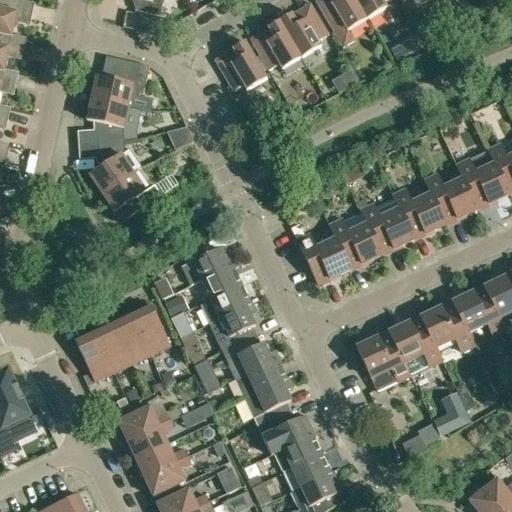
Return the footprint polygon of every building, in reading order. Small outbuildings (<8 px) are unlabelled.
[(0,0),(0,34),(11,37),(16,14),(30,18),(33,4),(14,0),(0,0)] [(163,0),(137,0),(135,11),(160,17),(163,0)] [(354,42),(348,32),(367,21),(354,0),(328,0),(318,7),(333,33),(337,31),(347,46),(354,42)] [(354,0),(367,21),(387,9),(384,4),(389,0),(354,0)] [(292,15),(280,22),(302,59),(321,47),(318,42),(329,36),(313,9),(295,20),(292,15)] [(302,59),(280,22),(267,29),(270,35),(252,45),(268,72),(279,66),(282,71),(300,60),(302,59)] [(0,34),(0,70),(3,72),(8,49),(22,53),(25,40),(11,37),(0,34)] [(436,37),(428,41),(433,52),(441,48),(436,37)] [(243,87),(246,92),(267,80),(245,43),(232,50),(235,56),(217,66),(233,93),(243,87)] [(96,78),(91,100),(128,108),(130,97),(142,100),(149,68),(124,62),(119,83),(96,78)] [(0,70),(0,85),(14,88),(17,75),(3,72),(0,70)] [(128,108),(91,100),(86,122),(97,124),(98,144),(124,143),(123,130),(128,108)] [(9,110),(0,107),(0,121),(6,123),(9,110)] [(102,195),(133,174),(142,169),(129,151),(125,154),(124,143),(98,144),(100,170),(90,177),(102,195)] [(511,156),(507,159),(501,146),(488,152),(489,155),(494,165),(509,196),(511,194),(511,156)] [(463,180),(477,211),(509,196),(494,165),(489,155),(470,164),(469,161),(456,167),(462,180),(463,180)] [(145,192),(133,174),(102,195),(114,214),(118,211),(124,221),(161,197),(154,186),(145,192)] [(463,180),(462,180),(443,189),(437,176),(424,182),(430,195),(431,195),(445,226),(477,211),(463,180)] [(392,197),(394,200),(399,210),(414,241),(445,226),(431,195),(430,195),(411,204),(405,191),(392,197)] [(394,200),(375,209),(373,206),(361,213),(362,215),(367,226),(367,225),(382,256),(414,241),(399,210),(394,200)] [(367,226),(362,215),(343,224),(342,221),(329,228),(335,241),(335,240),(350,271),(382,256),(367,225),(367,226)] [(335,240),(335,241),(316,250),(310,237),(297,243),(318,286),(350,271),(335,240)] [(202,282),(234,267),(225,248),(214,253),(210,244),(183,260),(186,266),(182,268),(191,288),(202,282)] [(202,282),(211,301),(241,287),(232,269),(234,268),(234,267),(202,282)] [(511,275),(484,289),(499,319),(511,312),(511,275)] [(252,305),(252,304),(250,305),(241,287),(211,301),(204,305),(200,307),(209,325),(252,305)] [(484,289),(452,304),(467,334),(486,325),(492,338),(505,332),(499,319),(484,289)] [(182,315),(184,314),(186,313),(179,298),(163,305),(171,320),(173,320),(182,315)] [(149,304),(130,313),(151,357),(170,348),(149,304)] [(473,347),(467,334),(452,304),(420,319),(435,349),(436,349),(454,340),(461,353),(473,347)] [(256,314),(252,305),(209,325),(222,353),(252,339),(248,331),(255,327),(250,317),(256,314)] [(108,316),(132,366),(151,357),(130,313),(119,319),(116,312),(108,316)] [(171,320),(174,328),(187,322),(184,314),(182,315),(173,320),(171,320)] [(104,325),(93,331),(114,375),(132,366),(108,316),(101,319),(104,325)] [(420,319),(389,334),(403,365),(404,364),(423,355),(429,368),(442,362),(436,349),(435,349),(420,319)] [(95,384),(114,375),(93,331),(74,340),(95,384)] [(410,377),(404,364),(403,365),(389,334),(356,349),(377,393),(410,377)] [(236,382),(247,376),(279,361),(274,352),(268,355),(263,345),(256,348),(252,339),(222,353),(236,382)] [(192,368),(206,361),(202,354),(199,347),(186,353),(192,368)] [(199,378),(212,372),(207,361),(194,368),(199,378)] [(279,361),(247,376),(236,382),(244,399),(255,394),(281,383),(273,365),(279,362),(279,361)] [(7,428),(30,418),(22,402),(25,401),(18,385),(15,387),(7,371),(0,374),(0,429),(0,430),(0,457),(1,459),(18,451),(14,442),(7,428)] [(169,372),(160,376),(166,388),(175,384),(169,372)] [(502,379),(492,384),(497,394),(508,388),(502,379)] [(281,383),(255,394),(244,399),(258,429),(291,413),(287,404),(291,402),(286,392),(292,389),(287,380),(281,383)] [(160,385),(152,388),(154,394),(163,391),(160,385)] [(464,385),(455,389),(460,398),(468,394),(464,385)] [(135,390),(126,394),(130,403),(139,400),(135,390)] [(213,399),(205,403),(211,414),(218,410),(213,399)] [(124,400),(117,403),(120,410),(128,407),(124,400)] [(211,416),(206,405),(198,408),(203,420),(211,416)] [(126,442),(170,422),(182,416),(178,409),(155,420),(149,408),(117,423),(126,442)] [(275,456),(282,452),(282,451),(314,436),(305,417),(295,421),(291,413),(258,429),(257,429),(271,458),(275,456)] [(135,461),(167,446),(162,435),(174,429),(170,422),(126,442),(135,461)] [(416,431),(418,435),(425,448),(440,440),(431,423),(416,431)] [(283,474),(291,470),(321,456),(313,438),(314,437),(314,436),(282,451),(282,452),(275,456),(283,474)] [(217,458),(224,455),(219,443),(212,446),(217,458)] [(135,461),(144,479),(187,458),(184,451),(172,457),(167,446),(135,461)] [(321,456),(291,470),(283,474),(292,493),(332,474),(330,474),(321,456)] [(187,458),(144,479),(153,498),(185,483),(179,471),(191,466),(187,458)] [(341,494),(332,474),(292,493),(300,511),(327,511),(336,507),(332,498),(341,494)] [(253,489),(264,483),(260,476),(249,481),(253,489)] [(468,502),(476,511),(489,511),(511,494),(511,484),(504,490),(496,480),(468,502)] [(267,491),(264,483),(253,489),(256,496),(267,491)] [(156,506),(159,511),(192,511),(209,504),(205,497),(194,502),(188,490),(156,506)] [(247,493),(222,504),(225,511),(241,511),(253,507),(247,493)] [(511,511),(511,494),(489,511),(511,511)] [(43,511),(85,511),(78,496),(43,511)]
